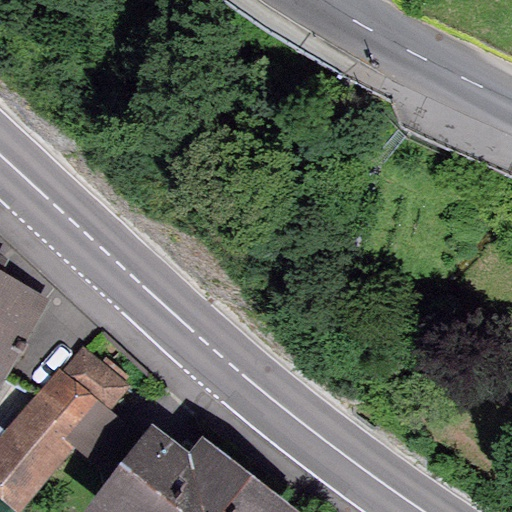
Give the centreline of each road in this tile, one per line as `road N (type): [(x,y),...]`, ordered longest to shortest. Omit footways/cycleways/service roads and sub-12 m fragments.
road 1 (secondary): [(427,511),(232,368),(0,153)]
road 2 (tertiary): [(319,0),(511,103)]
